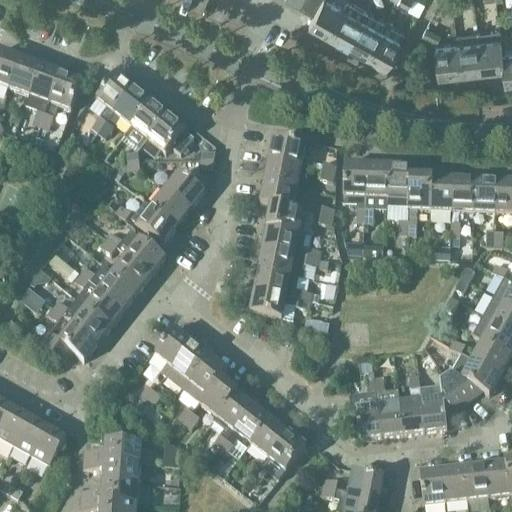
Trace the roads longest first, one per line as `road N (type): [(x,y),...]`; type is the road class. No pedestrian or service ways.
road 1 (tertiary): [(248,66),(373,117),(433,130),(511,131)]
road 2 (residential): [(0,377),(69,418),(173,299)]
road 3 (residential): [(173,299),(340,450)]
road 4 (residential): [(173,299),(208,254),(232,145)]
road 5 (residential): [(111,60),(232,145)]
road 6 (tertiary): [(130,16),(248,66)]
road 7 (residential): [(402,461),(496,436),(511,410)]
